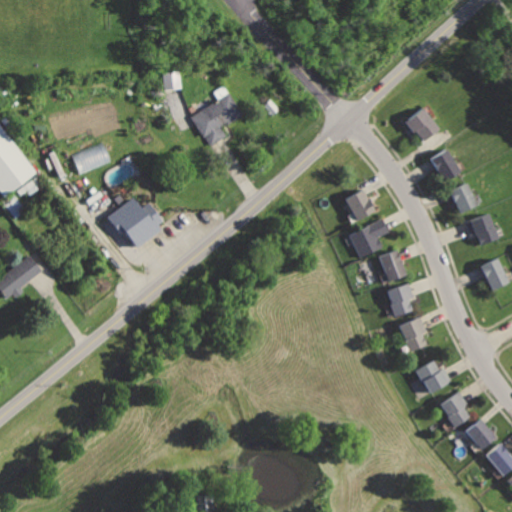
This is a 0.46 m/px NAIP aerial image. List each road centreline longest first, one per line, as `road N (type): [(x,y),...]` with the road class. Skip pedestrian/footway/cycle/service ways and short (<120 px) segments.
road 1 (residential): [(480,0),(232,227),(0,417)]
road 2 (residential): [(349,118),(406,190),(472,347),(511,402)]
road 3 (residential): [(242,0),(349,118)]
